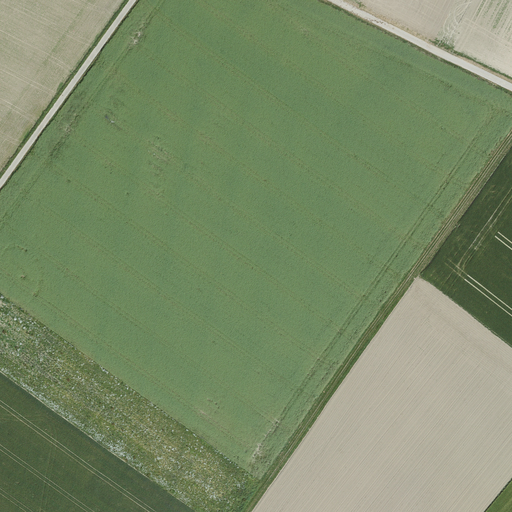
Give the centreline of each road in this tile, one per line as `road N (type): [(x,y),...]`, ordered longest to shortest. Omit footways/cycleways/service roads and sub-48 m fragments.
road 1 (track): [(0,185),(133,0)]
road 2 (track): [(332,0),(511,86)]
